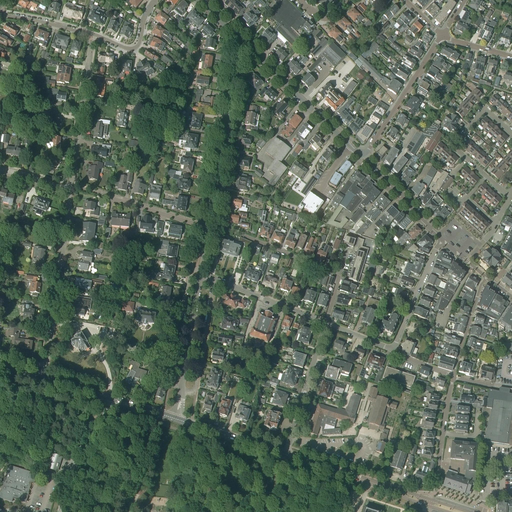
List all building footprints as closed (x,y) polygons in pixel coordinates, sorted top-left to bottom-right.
[(19,4),(18,6),(20,7),(21,6),(26,9),(26,8),(29,9),(31,6),(36,8),(38,5),(33,3),(32,3),(30,2),(30,3),(27,1),(27,2),(24,0),(21,0),(19,4)] [(128,0),(126,3),(129,7),(131,7),(132,5),(136,9),(140,4),(135,0),(128,0)] [(166,0),(169,2),(170,2),(173,4),(167,10),(167,11),(164,8),(162,10),(167,15),(169,12),(175,6),(174,5),(178,1),(177,1),(177,0),(166,0)] [(228,8),(233,3),(235,0),(228,0),(223,5),(226,8),(227,7),(228,8)] [(231,13),(238,7),(240,4),(235,0),(233,3),(228,8),(229,9),(228,10),(231,13)] [(258,5),(262,2),(259,0),(254,0),(247,8),(250,10),(254,6),(255,7),(257,5),(258,5)] [(303,26),(297,20),(301,14),(286,0),(284,0),(272,13),(274,15),(270,20),(272,22),(274,21),(279,26),(276,29),(294,46),(290,51),(294,54),(298,49),(297,49),(304,41),(302,38),(297,34),(303,26)] [(328,0),(323,6),(323,7),(324,8),(325,8),(325,9),(328,6),(328,7),(330,5),(330,4),(331,3),(332,2),(331,2),(332,0),(328,0)] [(384,8),(391,2),(389,0),(379,0),(378,2),(384,8)] [(441,11),(442,12),(434,20),(440,25),(443,22),(444,23),(456,4),(452,2),(453,0),(445,0),(449,3),(441,11)] [(484,10),(486,7),(481,4),(482,2),(479,0),(473,0),(472,2),(484,10)] [(183,11),(187,7),(188,7),(185,5),(185,4),(184,3),(183,3),(182,2),(177,9),(179,11),(178,13),(181,16),(185,12),(183,11)] [(484,10),(472,2),(469,7),(476,11),(478,9),(483,12),(484,10)] [(57,14),(60,5),(53,3),(51,8),(49,7),(48,11),(51,12),(57,14)] [(69,7),(70,4),(67,3),(67,6),(66,6),(64,15),(67,16),(72,18),(75,9),(69,7)] [(438,10),(443,5),(440,3),(436,7),(429,14),(432,18),(439,11),(438,10)] [(236,16),(244,8),(240,4),(238,7),(231,13),(234,16),(235,15),(236,16)] [(360,6),(357,9),(362,14),(367,9),(362,4),(360,6)] [(429,14),(436,7),(432,4),(425,11),(429,14)] [(399,10),(394,5),(384,16),(387,19),(388,21),(399,10)] [(83,11),(84,8),(76,6),(75,9),(72,18),(77,19),(81,20),(83,11)] [(95,23),(100,10),(101,8),(93,6),(91,12),(91,11),(89,17),(89,19),(93,21),(93,22),(95,23)] [(255,12),(253,9),(243,20),(247,24),(246,25),(257,14),(258,15),(260,13),(257,10),(255,12)] [(351,12),(350,12),(360,22),(362,20),(359,17),(360,16),(357,13),(358,13),(356,11),(355,12),(353,9),(352,10),(351,11),(351,12)] [(104,23),(106,17),(107,13),(100,10),(95,23),(102,25),(103,23),(104,23)] [(464,26),(468,19),(470,16),(468,15),(469,14),(465,11),(459,22),(455,30),(461,33),(461,32),(460,31),(462,29),(463,29),(464,27),(464,26)] [(111,31),(117,18),(118,16),(117,18),(116,18),(118,14),(114,12),(112,17),(110,21),(111,21),(110,24),(108,28),(108,30),(111,31)] [(171,25),(172,23),(171,22),(172,21),(160,12),(158,16),(171,25)] [(188,18),(186,20),(188,22),(191,25),(193,23),(198,17),(198,16),(198,15),(196,14),(193,12),(188,18)] [(349,13),(348,14),(348,15),(347,15),(350,18),(349,18),(351,20),(352,19),(354,22),(355,21),(358,24),(360,22),(350,12),(349,13)] [(400,26),(409,16),(406,12),(395,23),(394,22),(389,26),(392,28),(394,26),(397,29),(400,26)] [(256,24),(261,19),(258,15),(257,14),(246,25),(249,28),(255,23),(256,24)] [(111,31),(115,33),(116,31),(116,32),(118,28),(117,28),(119,25),(120,25),(122,20),(120,19),(120,18),(118,16),(117,18),(111,31)] [(171,25),(158,16),(155,20),(164,26),(165,25),(169,28),(171,25)] [(407,26),(413,20),(409,16),(400,26),(402,29),(404,28),(406,26),(407,26)] [(479,16),(473,25),(477,27),(483,18),(479,16)] [(193,23),(191,25),(196,29),(198,27),(198,28),(204,21),(201,19),(200,17),(199,17),(198,17),(193,23)] [(342,21),(341,22),(351,32),(353,30),(349,27),(350,26),(348,23),(346,21),(344,19),(343,19),(342,20),(342,21)] [(466,36),(470,28),(467,27),(471,21),(468,19),(464,26),(464,27),(463,29),(462,29),(460,31),(461,32),(461,33),(466,36)] [(367,29),(372,24),(368,20),(364,25),(364,26),(367,29)] [(497,24),(491,21),(490,24),(487,22),(485,27),(484,27),(483,29),(482,29),(477,39),(482,41),(489,26),(492,27),(494,29),(497,24)] [(130,25),(125,22),(123,27),(124,27),(123,30),(121,34),(120,36),(124,37),(130,25)] [(297,34),(302,38),(304,41),(311,34),(315,30),(314,29),(315,28),(313,26),(309,22),(304,27),(303,26),(297,34)] [(340,22),(339,23),(339,24),(338,25),(340,27),(342,29),(345,31),(349,34),(351,32),(341,22),(340,22)] [(381,35),(382,34),(390,26),(386,22),(381,28),(382,30),(378,34),(380,36),(381,35)] [(409,37),(412,34),(419,25),(417,23),(409,31),(410,32),(407,35),(409,37)] [(10,27),(7,25),(3,30),(8,33),(10,35),(14,38),(15,36),(18,31),(14,29),(15,27),(11,25),(10,27)] [(130,38),(131,34),(130,33),(132,30),(131,30),(133,26),(130,25),(124,37),(128,39),(128,37),(130,38)] [(417,34),(423,28),(419,25),(412,34),(414,36),(416,33),(417,34)] [(171,40),(172,37),(168,35),(169,34),(165,31),(156,26),(154,30),(168,38),(171,40)] [(207,36),(207,38),(212,39),(213,37),(210,35),(213,31),(210,28),(209,26),(208,27),(207,26),(203,30),(208,35),(207,36)] [(488,42),(492,34),(491,34),(492,30),(491,30),(492,27),(489,26),(482,41),(483,41),(484,40),(488,42)] [(268,46),(276,38),(274,36),(275,34),(269,28),(265,32),(266,33),(262,38),(266,42),(265,43),(268,46)] [(332,30),(331,31),(342,42),(343,43),(345,41),(343,39),(340,36),(341,35),(338,33),(339,32),(337,30),(337,31),(334,28),(334,29),(333,29),(332,30)] [(502,44),(504,44),(504,43),(508,30),(504,29),(502,33),(501,35),(498,43),(499,44),(501,45),(502,44)] [(40,40),(43,33),(38,30),(36,35),(35,35),(34,40),(36,41),(37,39),(40,40)] [(168,38),(154,30),(152,33),(161,39),(162,38),(166,40),(166,41),(171,44),(172,42),(171,40),(168,38)] [(317,40),(322,34),(318,30),(312,36),(317,40)] [(330,32),(329,33),(329,34),(331,36),(331,37),(333,39),(333,38),(335,41),(336,40),(339,43),(340,43),(341,44),(342,42),(331,31),(331,32),(330,32)] [(30,37),(31,34),(28,33),(27,35),(26,35),(23,42),(27,44),(30,40),(29,40),(30,37)] [(46,48),(49,40),(47,40),(49,35),(43,33),(40,40),(41,40),(39,44),(43,45),(42,47),(46,48)] [(428,45),(432,38),(431,37),(425,33),(421,41),(419,40),(414,47),(421,51),(425,44),(428,45)] [(353,43),(356,40),(350,34),(347,38),(353,43)] [(5,39),(1,36),(0,36),(0,44),(0,45),(1,43),(7,46),(8,44),(11,45),(14,39),(7,36),(5,39)] [(56,36),(54,44),(53,44),(52,48),(54,48),(53,49),(55,49),(59,50),(60,46),(62,38),(56,36)] [(66,48),(69,40),(62,38),(60,46),(62,47),(62,49),(66,50),(66,48)] [(165,50),(166,47),(162,45),(163,43),(152,38),(150,42),(164,49),(165,50)] [(207,44),(206,44),(205,48),(214,50),(214,49),(215,49),(215,46),(215,42),(212,41),(212,39),(207,38),(206,40),(207,40),(207,44)] [(314,57),(328,43),(324,39),(310,53),(314,57)] [(80,43),(77,42),(77,43),(74,42),(73,46),(72,45),(71,50),(71,53),(74,54),(75,51),(78,52),(81,44),(80,44),(80,43)] [(163,52),(164,49),(150,42),(148,46),(161,53),(162,52),(163,52)] [(372,54),(379,47),(374,42),(367,50),(372,54)] [(398,53),(402,49),(394,43),(391,47),(398,53)] [(324,59),(334,68),(345,56),(343,54),(344,52),(340,48),(338,50),(332,44),(308,70),(311,73),(324,59)] [(183,49),(190,56),(192,52),(185,46),(183,49)] [(442,50),(457,59),(460,55),(453,52),(444,47),(442,50)] [(417,50),(414,48),(410,54),(419,59),(423,52),(418,49),(417,50)] [(0,56),(4,59),(6,54),(9,55),(11,52),(4,49),(3,51),(0,49),(0,56)] [(282,62),(288,56),(281,49),(275,56),(282,62)] [(157,61),(159,58),(148,50),(144,55),(152,60),(154,58),(157,61)] [(456,62),(457,59),(442,50),(440,54),(452,61),(453,60),(456,62)] [(348,52),(347,51),(345,53),(350,58),(351,58),(355,61),(357,59),(349,51),(348,52)] [(381,54),(387,59),(390,56),(384,51),(381,54)] [(465,61),(465,64),(468,66),(470,67),(472,62),(474,56),(467,54),(465,60),(466,60),(465,61)] [(112,64),(113,57),(111,56),(111,55),(106,55),(105,63),(112,64)] [(162,58),(163,58),(166,60),(171,64),(174,62),(165,55),(162,58)] [(403,59),(398,55),(397,58),(405,63),(404,65),(412,70),(414,66),(404,59),(403,59)] [(201,63),(202,63),(211,65),(212,64),(213,62),(212,61),(213,58),(202,56),(201,63)] [(291,71),(300,62),(304,58),(302,56),(296,63),(293,60),(287,67),(291,71)] [(408,59),(404,56),(403,59),(404,59),(414,66),(417,63),(408,58),(408,59)] [(296,76),(302,69),(300,67),(308,59),(305,57),(304,58),(300,62),(291,71),(296,76)] [(478,72),(481,58),(478,57),(475,65),(474,65),(473,69),(474,69),(474,71),(473,71),(472,76),(474,76),(475,75),(476,72),(475,72),(475,71),(478,72)] [(446,69),(447,66),(444,64),(445,62),(437,58),(435,62),(446,69)] [(476,72),(475,75),(479,76),(480,73),(481,73),(481,70),(482,70),(483,67),(483,68),(485,59),(481,58),(478,72),(475,71),(475,72),(476,72)] [(131,63),(131,62),(127,61),(127,63),(123,62),(121,73),(117,72),(117,78),(124,78),(125,72),(130,73),(131,63)] [(380,82),(382,78),(365,61),(362,63),(365,68),(380,82)] [(490,72),(489,75),(493,77),(495,71),(498,62),(493,61),(490,72)] [(145,62),(144,62),(141,63),(145,72),(147,77),(154,74),(154,72),(151,68),(149,64),(148,65),(147,63),(146,64),(146,63),(145,62)] [(447,70),(446,69),(435,62),(432,66),(440,71),(441,70),(446,73),(447,70)] [(143,77),(141,73),(145,72),(141,63),(137,65),(137,66),(137,67),(137,68),(137,70),(136,70),(138,74),(136,75),(136,77),(133,77),(133,83),(136,83),(136,80),(140,78),(143,77)] [(211,65),(202,63),(201,70),(210,71),(211,70),(212,68),(211,68),(211,65)] [(465,72),(468,66),(465,64),(464,63),(460,69),(465,72)] [(165,74),(167,71),(156,64),(154,67),(165,74)] [(407,77),(410,74),(402,69),(402,68),(397,64),(395,69),(407,77)] [(71,70),(66,69),(67,68),(59,67),(58,75),(61,75),(70,77),(71,70)] [(442,79),(443,77),(438,74),(439,73),(431,68),(429,71),(441,78),(442,79)] [(405,81),(407,77),(395,69),(394,69),(393,71),(397,74),(396,75),(405,81)] [(361,81),(366,75),(361,70),(355,76),(361,81)] [(442,79),(441,78),(429,71),(426,74),(434,80),(435,79),(440,82),(442,79)] [(494,85),(493,88),(500,90),(504,80),(506,81),(506,83),(506,84),(510,86),(511,83),(511,80),(511,75),(506,73),(503,80),(496,77),(494,85)] [(252,86),(259,77),(256,74),(253,77),(251,76),(246,81),(252,86)] [(308,88),(312,85),(315,81),(308,74),(301,81),(308,88)] [(69,83),(70,77),(61,75),(58,75),(57,83),(64,84),(64,83),(69,83)] [(257,90),(263,84),(261,82),(263,80),(259,77),(252,86),(257,90)] [(55,87),(55,82),(49,81),(49,78),(46,78),(45,85),(55,87)] [(208,86),(209,85),(209,84),(209,83),(209,80),(197,78),(196,84),(208,86)] [(391,82),(385,78),(383,81),(388,84),(388,83),(399,90),(402,86),(392,80),(391,82)] [(180,79),(175,87),(180,90),(184,82),(180,79)] [(431,95),(433,93),(427,90),(431,84),(424,79),(418,87),(431,95)] [(103,81),(97,80),(95,92),(98,93),(98,96),(103,97),(104,93),(102,93),(103,81)] [(352,81),(343,93),(348,97),(357,85),(352,81)] [(452,86),(445,82),(441,88),(448,92),(452,94),(455,89),(454,88),(455,87),(452,86)] [(396,95),(399,90),(388,83),(388,84),(386,86),(389,87),(388,90),(396,95)] [(318,93),(317,94),(319,96),(317,97),(320,100),(322,98),(323,100),(324,98),(326,100),(325,102),(324,104),(327,106),(328,105),(328,106),(329,105),(331,108),(331,109),(330,110),(333,112),(334,111),(335,112),(338,108),(344,102),(340,99),(339,97),(339,98),(337,99),(333,94),(331,95),(329,93),(330,92),(333,89),(328,84),(321,90),(318,93)] [(431,95),(418,87),(416,91),(425,97),(426,95),(431,98),(432,96),(431,95)] [(478,100),(482,95),(475,88),(471,93),(478,100)] [(266,91),(263,89),(258,95),(261,97),(264,94),(266,91)] [(277,96),(270,89),(265,95),(272,101),(277,96)] [(51,96),(54,96),(53,101),(61,102),(61,101),(65,101),(66,95),(58,94),(59,90),(52,90),(51,94),(51,96)] [(202,96),(203,91),(197,90),(194,101),(199,103),(200,96),(202,96)] [(474,104),(478,100),(471,93),(467,98),(474,104)] [(493,106),(500,99),(496,95),(489,102),(493,106)] [(416,100),(412,97),(409,102),(418,108),(423,101),(418,98),(416,100)] [(210,99),(205,98),(204,104),(206,105),(215,106),(216,99),(210,98),(210,99)] [(470,109),(474,104),(467,98),(463,102),(470,109)] [(354,103),(350,99),(342,108),(346,111),(354,103)] [(498,110),(504,103),(500,99),(493,106),(498,110)] [(287,107),(282,102),(279,106),(277,104),(271,110),(278,117),(282,121),(286,116),(282,112),(287,107)] [(413,116),(418,108),(409,102),(405,107),(410,110),(408,113),(413,116)] [(466,113),(470,109),(463,102),(459,106),(466,113)] [(502,114),(509,107),(504,103),(498,110),(502,114)] [(386,112),(377,106),(376,107),(375,110),(364,127),(365,127),(356,135),(364,143),(366,141),(367,141),(386,112)] [(462,118),(466,113),(459,106),(455,111),(462,118)] [(246,119),(252,120),(256,121),(257,115),(256,115),(256,112),(257,112),(258,111),(258,108),(251,107),(251,109),(250,109),(249,112),(250,112),(249,114),(247,113),(246,119)] [(507,118),(511,112),(511,109),(509,107),(502,114),(507,118)] [(267,117),(271,112),(268,108),(263,113),(267,117)] [(62,125),(63,120),(58,119),(58,117),(59,118),(59,114),(59,110),(52,109),(52,113),(54,114),(53,117),(54,117),(53,123),(51,123),(50,127),(53,127),(53,128),(60,129),(61,124),(62,125)] [(126,128),(127,115),(128,112),(124,111),(125,109),(119,109),(118,114),(120,114),(119,124),(117,124),(117,127),(126,128)] [(342,122),(348,116),(344,111),(338,117),(342,122)] [(350,117),(353,115),(351,113),(348,116),(342,122),(346,126),(353,120),(350,117)] [(201,120),(201,119),(201,116),(193,115),(190,114),(190,116),(188,116),(188,120),(191,121),(200,123),(200,122),(201,122),(201,120)] [(399,115),(398,117),(398,118),(398,119),(407,124),(410,121),(406,118),(403,116),(401,115),(400,115),(399,115)] [(459,120),(452,115),(451,117),(448,115),(443,121),(446,123),(443,127),(450,132),(451,131),(453,133),(458,127),(455,125),(459,120)] [(295,129),(302,121),(295,116),(289,124),(295,129)] [(484,129),(491,122),(486,117),(479,125),(484,129)] [(354,122),(348,128),(349,128),(355,135),(361,129),(361,128),(362,126),(362,127),(364,123),(356,118),(354,122),(355,122),(354,122)] [(256,121),(252,120),(246,119),(245,126),(247,126),(246,130),(257,132),(258,128),(255,127),(256,121)] [(407,124),(398,119),(395,123),(398,124),(397,125),(401,127),(401,126),(402,127),(403,125),(406,127),(407,124)] [(191,121),(188,120),(187,125),(188,125),(188,127),(190,127),(190,128),(199,129),(200,126),(201,124),(200,123),(191,121)] [(431,121),(429,124),(438,129),(440,127),(438,126),(439,126),(434,123),(431,121)] [(488,133),(495,126),(491,122),(484,129),(488,133)] [(107,136),(108,125),(97,124),(96,129),(95,129),(93,138),(102,139),(103,136),(107,136)] [(286,139),(288,138),(295,129),(289,124),(281,134),(286,139)] [(306,124),(298,133),(297,135),(298,137),(297,138),(299,140),(300,138),(309,126),(309,125),(307,124),(306,124)] [(429,132),(425,137),(431,140),(431,139),(436,132),(438,129),(429,124),(425,130),(429,132)] [(303,141),(308,135),(309,135),(310,134),(310,132),(312,129),(309,126),(300,138),(303,141)] [(492,137),(499,130),(495,126),(488,133),(492,137)] [(394,130),(392,128),(389,132),(399,138),(400,136),(397,134),(398,132),(397,132),(398,131),(394,129),(394,130)] [(497,141),(504,134),(499,130),(492,137),(497,141)] [(46,137),(46,133),(32,132),(32,135),(35,135),(35,139),(40,140),(40,136),(46,137)] [(398,141),(399,138),(389,132),(387,136),(389,138),(392,140),(393,141),(394,139),(398,141)] [(431,139),(437,143),(442,135),(436,132),(431,139)] [(313,138),(309,142),(312,145),(317,150),(319,148),(323,144),(321,141),(323,139),(317,133),(313,137),(313,138)] [(197,143),(198,140),(197,140),(197,137),(184,134),(184,138),(183,141),(197,143)] [(501,146),(504,142),(508,138),(504,134),(497,141),(501,146)] [(426,138),(422,135),(410,154),(414,156),(426,138)] [(250,145),(252,138),(242,136),(241,145),(246,145),(250,145)] [(61,138),(54,137),(54,138),(49,137),(48,143),(53,143),(53,148),(52,148),(51,148),(51,149),(50,149),(50,150),(51,150),(51,151),(52,151),(56,151),(56,148),(59,149),(61,138)] [(265,152),(275,160),(280,163),(291,149),(275,138),(265,152)] [(261,149),(266,143),(261,139),(256,146),(261,149)] [(430,141),(425,150),(431,153),(437,143),(431,139),(431,140),(430,141)] [(467,152),(474,144),(469,140),(463,147),(467,152)] [(15,148),(14,156),(17,157),(17,158),(19,158),(20,157),(21,156),(23,156),(24,150),(22,149),(19,149),(20,142),(16,141),(15,148)] [(191,149),(195,150),(195,146),(197,147),(197,143),(183,141),(182,144),(182,147),(185,148),(184,151),(186,151),(186,152),(190,153),(191,149)] [(439,154),(445,147),(441,143),(434,150),(439,154)] [(110,148),(110,145),(103,144),(103,147),(104,147),(104,149),(96,149),(97,147),(92,146),(91,153),(94,153),(94,156),(106,158),(107,150),(106,150),(107,148),(110,148)] [(472,156),(478,148),(474,144),(467,152),(472,156)] [(298,155),(303,148),(298,145),(293,152),(298,155)] [(10,146),(7,146),(6,154),(11,155),(11,156),(13,156),(13,155),(14,155),(14,156),(15,148),(15,149),(10,148),(10,146)] [(381,160),(384,156),(388,151),(383,146),(379,151),(377,153),(375,155),(381,160)] [(326,152),(323,155),(322,157),(324,159),(326,157),(333,150),(333,149),(331,148),(330,148),(329,147),(325,151),(326,152)] [(443,158),(450,151),(445,147),(439,154),(443,158)] [(476,160),(483,152),(478,148),(472,156),(476,160)] [(333,150),(326,157),(328,159),(331,157),(332,158),(336,153),(335,152),(335,151),(333,149),(333,150)] [(395,159),(397,157),(398,156),(397,156),(399,152),(393,149),(383,164),(385,166),(385,167),(388,170),(389,168),(395,159)] [(447,162),(454,155),(450,151),(443,158),(447,162)] [(480,164),(487,156),(483,152),(476,160),(480,164)] [(403,176),(399,180),(403,183),(409,177),(407,176),(408,175),(407,174),(413,169),(416,164),(421,157),(418,154),(416,158),(413,156),(408,163),(410,165),(408,168),(402,175),(403,176)] [(452,166),(458,159),(454,155),(447,162),(452,166)] [(510,166),(511,164),(511,159),(507,155),(503,160),(510,166)] [(57,160),(57,157),(50,156),(50,159),(47,159),(46,166),(50,167),(50,168),(54,169),(54,168),(55,168),(56,165),(57,165),(58,160),(57,160)] [(485,168),(492,161),(487,156),(480,164),(485,168)] [(249,166),(250,159),(239,157),(238,166),(243,166),(243,165),(249,166)] [(402,158),(398,162),(396,164),(395,165),(396,166),(390,173),(393,175),(394,174),(396,176),(408,162),(402,158)] [(194,161),(182,159),(181,162),(185,162),(184,166),(192,168),(192,167),(193,166),(194,165),(193,164),(194,161)] [(275,160),(268,169),(275,175),(268,184),(273,187),(280,178),(287,169),(280,163),(275,160)] [(506,171),(510,166),(503,160),(499,164),(506,171)] [(344,176),(353,166),(347,161),(338,171),(344,176)] [(292,174),(299,165),(295,162),(291,168),(289,171),(292,173),(292,174)] [(102,169),(102,164),(94,163),(93,168),(89,167),(88,179),(97,181),(98,169),(102,169)] [(502,175),(506,171),(499,164),(495,169),(502,175)] [(298,174),(303,167),(299,165),(292,174),(296,177),(292,182),(291,181),(288,186),(291,187),(297,178),(296,177),(298,174)] [(425,191),(435,173),(432,172),(434,168),(432,167),(431,166),(431,167),(427,175),(426,175),(426,176),(422,184),(421,185),(418,183),(411,190),(418,197),(419,195),(422,190),(423,190),(425,191)] [(303,176),(307,170),(303,167),(298,174),(296,177),(297,178),(300,180),(303,176)] [(464,179),(471,172),(466,168),(460,175),(464,179)] [(414,174),(416,172),(413,169),(407,174),(408,175),(407,176),(409,177),(403,183),(406,187),(412,181),(409,178),(413,174),(414,174)] [(441,187),(448,175),(448,174),(443,171),(439,169),(437,172),(441,175),(434,186),(432,189),(431,188),(429,191),(427,193),(422,190),(419,195),(422,196),(419,201),(425,206),(427,202),(428,204),(431,201),(436,195),(437,195),(438,192),(441,187)] [(498,180),(502,175),(495,169),(490,173),(498,180)] [(343,178),(344,176),(338,171),(337,170),(335,173),(343,178)] [(344,197),(361,175),(356,172),(352,178),(351,177),(339,194),(338,193),(330,204),(336,208),(339,204),(340,205),(345,198),(344,197)] [(468,183),(475,176),(471,172),(464,179),(468,183)] [(342,183),(345,179),(343,178),(335,173),(329,184),(336,188),(340,181),(342,183)] [(117,180),(115,188),(118,188),(118,189),(126,190),(127,186),(126,186),(127,183),(131,183),(133,175),(127,174),(126,177),(120,176),(119,181),(117,180)] [(189,189),(190,184),(189,184),(190,182),(182,180),(183,177),(175,175),(174,175),(173,179),(177,180),(176,184),(179,185),(179,189),(184,190),(184,191),(188,191),(188,189),(189,189)] [(347,210),(367,180),(361,175),(344,197),(345,198),(340,205),(347,210)] [(442,195),(445,192),(454,180),(448,175),(441,187),(438,192),(442,195)] [(249,185),(250,178),(237,176),(236,182),(249,185)] [(473,187),(480,180),(475,176),(468,183),(473,187)] [(311,178),(306,185),(311,189),(316,181),(311,178)] [(364,201),(367,198),(374,189),(372,187),(373,185),(369,182),(370,182),(367,180),(347,210),(351,212),(362,199),(364,201)] [(142,185),(142,182),(136,181),(136,184),(135,184),(133,194),(142,195),(144,186),(142,185)] [(248,192),(249,185),(236,182),(235,189),(248,192)] [(482,195),(489,188),(484,184),(477,191),(482,195)] [(159,200),(161,190),(161,187),(152,185),(149,198),(159,200)] [(486,199),(493,192),(489,188),(482,195),(486,199)] [(364,201),(361,205),(358,207),(360,209),(350,220),(347,224),(352,228),(365,213),(362,211),(370,201),(372,203),(380,194),(374,189),(367,198),(364,201)] [(12,205),(15,196),(7,193),(8,191),(2,190),(0,196),(4,198),(2,202),(12,205)] [(491,204),(497,196),(493,192),(486,199),(491,204)] [(314,216),(323,203),(309,193),(297,211),(301,213),(304,209),(314,216)] [(438,197),(436,195),(431,201),(428,204),(425,207),(432,213),(443,201),(438,197)] [(372,209),(360,221),(364,224),(375,212),(377,210),(386,200),(382,196),(373,206),(375,208),(373,210),(372,209)] [(495,208),(498,205),(502,201),(497,196),(491,204),(495,208)] [(174,200),(174,202),(186,205),(187,202),(187,201),(188,200),(187,199),(187,198),(179,197),(178,201),(174,200)] [(46,212),(49,204),(37,199),(33,210),(36,211),(35,214),(41,216),(43,211),(46,212)] [(186,208),(186,205),(174,202),(163,200),(162,205),(165,206),(165,205),(171,206),(177,207),(177,210),(185,212),(185,211),(186,210),(186,209),(186,208)] [(364,224),(355,233),(361,235),(368,228),(374,221),(373,220),(380,212),(381,213),(389,204),(390,204),(386,200),(377,210),(375,212),(364,224)] [(98,216),(99,208),(95,208),(96,204),(88,203),(88,202),(85,201),(83,211),(91,212),(90,215),(98,216)] [(439,218),(450,207),(445,202),(434,213),(439,218)] [(461,218),(471,207),(466,202),(462,206),(462,207),(456,214),(461,218)] [(24,213),(26,205),(22,203),(20,212),(18,219),(23,220),(25,216),(22,215),(23,213),(24,213)] [(395,210),(391,206),(378,221),(379,222),(375,226),(379,230),(376,233),(378,234),(381,231),(382,232),(399,214),(399,213),(395,209),(395,210)] [(442,221),(448,215),(449,214),(449,213),(451,211),(450,211),(452,209),(450,207),(439,218),(442,221)] [(466,223),(476,212),(471,207),(461,218),(466,223)] [(267,226),(268,224),(268,223),(265,222),(267,212),(262,211),(260,222),(265,223),(265,224),(264,223),(262,227),(263,228),(260,235),(264,237),(269,227),(267,226)] [(120,227),(121,215),(116,215),(116,213),(113,212),(111,226),(120,227)] [(249,215),(249,214),(246,213),(243,213),(240,212),(239,216),(231,214),(230,219),(241,221),(245,221),(245,219),(246,219),(247,215),(249,215)] [(470,227),(481,216),(476,212),(466,223),(470,227)] [(129,228),(131,214),(127,214),(127,216),(121,215),(120,227),(129,228)] [(399,226),(405,219),(404,218),(405,218),(401,214),(400,215),(393,223),(396,226),(397,224),(399,226)] [(403,230),(411,222),(411,220),(406,216),(405,218),(404,218),(405,219),(399,226),(403,230)] [(475,231),(485,220),(481,216),(470,227),(475,231)] [(143,218),(142,222),(140,222),(139,229),(151,230),(151,223),(149,223),(149,218),(143,218)] [(250,229),(251,227),(251,225),(249,224),(241,223),(241,221),(230,219),(229,223),(238,225),(241,225),(240,228),(250,229)] [(480,236),(490,225),(485,220),(475,231),(480,236)] [(511,225),(503,221),(502,224),(502,225),(504,226),(505,225),(511,229),(511,231),(511,225)] [(95,234),(96,225),(82,223),(81,226),(84,227),(83,232),(95,234)] [(168,235),(168,237),(180,239),(180,237),(181,237),(181,236),(182,231),(181,231),(182,229),(182,228),(181,228),(177,227),(176,227),(176,225),(176,224),(169,223),(171,223),(170,226),(169,229),(168,234),(168,235)] [(269,239),(272,232),(273,229),(273,228),(269,226),(270,225),(268,224),(267,226),(269,227),(264,237),(269,239)] [(411,237),(418,229),(415,226),(406,235),(405,234),(396,243),(401,248),(408,240),(411,237)] [(288,238),(284,246),(289,248),(294,237),(294,236),(294,235),(296,232),(296,231),(292,229),(289,235),(288,238)] [(411,243),(414,240),(422,232),(418,229),(411,237),(408,240),(411,243)] [(281,232),(276,230),(275,233),(272,240),(277,242),(281,232)] [(281,244),(284,237),(285,234),(286,232),(282,230),(281,232),(277,242),(281,244)] [(398,240),(404,234),(400,230),(394,236),(398,240)] [(93,243),(95,234),(83,232),(82,238),(80,238),(79,241),(93,243)] [(294,237),(289,248),(293,249),(297,242),(299,236),(299,235),(297,234),(297,232),(296,232),(294,235),(294,236),(294,237)] [(508,235),(509,236),(508,237),(508,238),(504,244),(504,246),(501,250),(503,251),(506,253),(505,255),(510,259),(511,254),(511,252),(511,250),(511,232),(511,233),(509,232),(509,233),(508,235)] [(307,236),(303,234),(302,236),(297,248),(302,250),(307,238),(307,236)] [(421,246),(428,238),(425,235),(417,243),(421,246)] [(353,248),(356,240),(346,237),(344,245),(346,246),(351,248),(351,247),(353,248)] [(245,244),(246,240),(240,238),(238,242),(234,241),(234,243),(231,243),(230,248),(231,248),(229,253),(236,255),(237,252),(239,253),(242,243),(245,244)] [(433,243),(428,238),(421,246),(422,248),(425,246),(430,248),(431,246),(430,245),(433,243)] [(308,256),(314,240),(311,239),(308,246),(307,246),(304,254),(308,256)] [(337,250),(341,241),(336,239),(332,248),(337,250)] [(367,255),(369,249),(362,247),(364,241),(358,239),(355,249),(357,252),(365,255),(367,255)] [(229,253),(231,248),(230,248),(231,243),(221,240),(220,245),(222,245),(221,248),(223,249),(222,251),(229,253)] [(312,257),(315,249),(317,245),(315,244),(317,241),(314,240),(308,256),(312,257)] [(259,253),(261,247),(251,243),(250,247),(250,249),(259,253)] [(176,258),(178,248),(168,246),(166,256),(176,258)] [(327,254),(330,247),(326,246),(324,250),(320,261),(319,263),(322,264),(323,262),(324,262),(327,254)] [(428,255),(430,248),(425,246),(422,248),(420,251),(428,255)] [(32,263),(31,267),(35,267),(43,269),(45,251),(42,250),(42,248),(34,247),(31,263),(32,263)] [(483,253),(484,254),(482,256),(484,259),(482,261),(485,264),(484,265),(486,267),(487,266),(490,268),(492,266),(495,268),(497,265),(498,266),(500,264),(499,263),(501,261),(501,260),(503,258),(500,256),(493,250),(491,247),(489,249),(488,249),(486,252),(485,250),(483,253)] [(320,261),(324,250),(320,248),(319,250),(316,259),(320,261)] [(93,254),(82,252),(81,258),(82,258),(82,262),(92,264),(93,254),(101,255),(101,254),(102,254),(102,250),(94,249),(93,254)] [(365,255),(357,252),(356,254),(355,257),(364,260),(365,255)] [(450,269),(454,260),(444,256),(445,254),(440,252),(435,263),(436,263),(445,267),(450,269)] [(271,260),(277,262),(280,255),(273,253),(271,260)] [(362,266),(364,260),(355,257),(354,259),(355,259),(353,263),(362,266)] [(422,269),(425,262),(419,259),(418,263),(414,261),(413,265),(422,269)] [(82,262),(79,261),(78,270),(90,272),(91,267),(94,267),(94,264),(92,264),(82,262)] [(362,266),(353,263),(351,268),(352,268),(352,269),(360,271),(362,266)] [(413,265),(407,263),(403,273),(405,274),(404,276),(408,277),(410,272),(413,273),(419,276),(422,269),(413,265)] [(450,269),(445,267),(436,263),(432,273),(441,277),(442,275),(444,276),(444,274),(448,275),(451,269),(450,269)] [(463,268),(453,263),(453,264),(453,263),(446,284),(445,286),(443,292),(443,295),(442,297),(440,302),(439,307),(438,310),(442,311),(448,301),(449,302),(458,286),(458,284),(459,282),(460,283),(466,272),(462,270),(463,268)] [(259,269),(255,267),(252,281),(257,283),(260,274),(263,275),(266,265),(263,264),(262,266),(260,265),(259,269)] [(175,274),(175,271),(174,271),(175,268),(161,265),(161,268),(165,269),(164,273),(175,274)] [(252,281),(255,267),(249,265),(244,278),(252,281)] [(358,277),(360,271),(352,269),(350,272),(350,274),(358,277)] [(175,274),(164,273),(159,272),(159,275),(158,275),(158,279),(162,280),(162,279),(172,281),(173,278),(174,278),(175,274)] [(506,283),(510,287),(511,284),(511,273),(511,274),(509,272),(507,275),(505,275),(504,277),(504,278),(502,281),(503,281),(502,281),(502,283),(504,284),(505,284),(506,283)] [(269,287),(272,279),(273,275),(267,273),(263,283),(265,284),(265,286),(269,287)] [(357,282),(358,277),(350,274),(349,277),(348,280),(357,282)] [(38,277),(27,275),(26,280),(35,281),(35,283),(31,283),(30,292),(34,293),(33,295),(38,296),(38,294),(39,294),(41,284),(37,283),(37,280),(38,280),(38,277)] [(441,281),(437,279),(437,278),(430,275),(428,280),(430,280),(431,279),(435,281),(435,282),(445,286),(446,284),(441,282),(441,281)] [(466,283),(467,284),(463,290),(466,292),(461,300),(472,303),(475,293),(472,291),(475,288),(476,288),(477,287),(476,286),(479,282),(479,281),(479,280),(474,279),(474,278),(470,276),(470,277),(469,278),(466,283)] [(281,284),(282,285),(280,290),(285,291),(289,279),(286,278),(287,278),(284,277),(281,284)] [(289,279),(285,291),(288,292),(289,290),(290,290),(294,281),(293,281),(294,279),(294,278),(290,277),(289,279)] [(411,288),(414,282),(402,277),(400,283),(411,288)] [(89,290),(90,282),(76,279),(75,287),(89,290)] [(276,288),(278,281),(272,279),(269,287),(273,289),(273,287),(276,288)] [(435,288),(443,292),(445,286),(435,282),(435,281),(431,279),(430,280),(428,280),(427,283),(434,286),(434,285),(435,286),(435,288)] [(343,281),(341,286),(353,289),(355,290),(357,286),(351,284),(351,283),(343,281)] [(353,289),(341,286),(340,291),(348,294),(348,293),(351,294),(350,298),(355,299),(356,296),(352,295),(354,290),(353,289)] [(436,295),(437,292),(435,292),(436,290),(426,286),(425,290),(436,295)] [(300,290),(301,288),(297,287),(296,289),(292,288),(291,291),(292,291),(290,297),(292,297),(294,299),(295,299),(296,299),(297,299),(300,290)] [(484,315),(491,304),(496,295),(489,291),(490,289),(485,287),(480,295),(480,296),(479,298),(480,298),(477,307),(481,309),(481,308),(485,310),(483,312),(476,309),(476,311),(484,315)] [(307,291),(304,301),(312,304),(314,298),(316,294),(317,291),(313,290),(313,291),(311,290),(311,289),(308,289),(306,288),(305,291),(307,291)] [(398,290),(396,289),(393,296),(406,301),(409,294),(398,289),(398,290)] [(434,298),(435,297),(436,295),(425,290),(423,294),(434,298)] [(321,292),(320,295),(317,305),(322,306),(325,296),(325,293),(321,292)] [(231,297),(224,294),(223,294),(222,294),(221,295),(221,296),(221,297),(221,298),(222,298),(226,300),(225,305),(225,306),(225,307),(226,307),(227,307),(228,306),(235,309),(237,305),(244,308),(246,301),(243,300),(242,303),(238,302),(239,300),(235,298),(235,297),(232,296),(231,297)] [(347,306),(349,299),(339,295),(337,303),(347,306)] [(491,318),(502,299),(496,295),(491,304),(484,315),(491,318)] [(90,310),(91,299),(76,297),(75,303),(72,303),(71,315),(84,317),(86,309),(90,310)] [(436,304),(433,303),(431,302),(431,300),(422,297),(421,300),(432,305),(435,306),(439,307),(440,302),(437,301),(436,304)] [(131,300),(124,298),(122,311),(133,313),(135,303),(130,303),(131,300)] [(370,299),(364,314),(363,313),(362,315),(364,316),(362,320),(372,324),(380,302),(370,299)] [(498,321),(498,320),(507,306),(504,304),(506,303),(505,301),(502,299),(491,318),(495,319),(494,320),(498,321)] [(430,309),(431,307),(432,305),(421,300),(419,304),(430,309)] [(462,301),(461,302),(459,310),(464,311),(463,314),(468,316),(470,309),(465,307),(466,304),(466,302),(462,301)] [(36,316),(37,311),(32,310),(32,306),(22,305),(21,313),(24,313),(23,319),(33,321),(34,316),(36,316)] [(503,328),(504,328),(511,315),(511,306),(500,323),(501,323),(499,326),(503,328)] [(346,322),(348,317),(348,314),(335,310),(336,308),(333,308),(332,310),(330,317),(336,319),(338,320),(342,321),(346,322)] [(272,317),(273,314),(266,311),(264,314),(259,312),(250,336),(256,338),(255,341),(260,344),(261,341),(267,343),(273,330),(277,320),(272,317)] [(420,313),(415,311),(414,315),(422,318),(428,320),(429,317),(426,316),(427,315),(423,314),(423,315),(419,314),(420,313)] [(145,313),(139,312),(137,322),(139,322),(139,323),(141,323),(142,322),(143,323),(143,324),(144,326),(146,326),(148,324),(148,323),(149,324),(150,325),(151,325),(152,324),(154,324),(155,315),(149,314),(149,313),(145,312),(145,313)] [(392,334),(399,318),(392,315),(390,322),(388,321),(388,323),(383,321),(381,327),(386,329),(385,331),(387,331),(387,332),(392,334)] [(286,317),(285,317),(282,327),(281,329),(285,330),(285,328),(289,329),(292,320),(290,319),(289,318),(288,318),(287,317),(286,317)] [(455,320),(449,319),(449,322),(457,324),(457,323),(466,326),(468,319),(459,317),(459,319),(456,318),(455,320)] [(474,323),(482,325),(481,327),(487,328),(487,326),(488,323),(488,322),(485,321),(475,319),(474,323)] [(237,327),(238,322),(224,320),(223,324),(222,329),(234,331),(235,326),(237,327)] [(463,334),(465,327),(455,324),(453,331),(463,334)] [(486,335),(487,332),(481,330),(473,327),(471,331),(480,334),(482,334),(486,335)] [(20,333),(20,329),(10,328),(9,336),(13,337),(12,344),(17,345),(17,344),(25,346),(25,349),(31,350),(32,342),(29,342),(30,341),(18,339),(18,338),(19,338),(19,333),(20,333)] [(301,331),(300,335),(310,338),(312,331),(302,328),(301,331)] [(480,334),(471,331),(470,335),(484,340),(486,335),(482,334),(480,334)] [(89,339),(85,332),(75,338),(75,340),(72,342),(72,343),(71,344),(73,347),(74,346),(76,350),(78,349),(81,353),(82,355),(90,350),(89,349),(90,349),(88,345),(90,344),(87,340),(89,339)] [(300,335),(298,334),(297,338),(299,339),(297,342),(308,346),(310,338),(300,335)] [(231,346),(232,338),(220,336),(219,343),(223,344),(227,345),(227,346),(231,346)] [(459,346),(460,342),(451,340),(451,339),(444,337),(447,338),(445,342),(459,346)] [(469,338),(467,346),(473,349),(473,351),(474,352),(480,353),(481,351),(484,343),(479,341),(476,340),(469,338)] [(410,357),(416,359),(417,356),(415,355),(418,349),(414,348),(416,344),(406,340),(404,344),(403,345),(402,347),(403,349),(401,353),(410,357)] [(347,346),(344,344),(337,341),(334,348),(338,349),(337,350),(344,353),(347,346)] [(449,346),(448,346),(444,345),(443,350),(447,351),(446,356),(456,359),(458,350),(452,348),(452,347),(449,346)] [(365,352),(356,349),(353,355),(362,359),(365,352)] [(213,356),(212,356),(212,358),(213,359),(212,360),(213,360),(212,362),(217,363),(217,361),(223,362),(224,358),(228,358),(228,355),(224,354),(224,353),(221,353),(221,351),(217,351),(217,352),(214,351),(213,356)] [(304,363),(306,357),(293,353),(291,358),(285,356),(284,357),(304,363)] [(374,368),(378,358),(371,355),(368,363),(367,366),(369,367),(369,368),(373,369),(373,368),(374,368)] [(303,369),(304,363),(284,357),(284,359),(291,361),(291,362),(292,362),(291,366),(303,369)] [(441,357),(438,367),(445,369),(448,370),(452,371),(455,362),(448,359),(441,357)] [(381,368),(384,360),(378,358),(374,368),(379,371),(380,368),(381,368)] [(349,375),(352,366),(334,360),(332,367),(342,370),(341,373),(340,374),(348,377),(349,375)] [(146,372),(137,369),(140,365),(131,361),(128,365),(133,367),(133,368),(132,371),(131,371),(127,379),(131,381),(134,376),(139,377),(138,379),(144,380),(146,372)] [(467,363),(462,362),(462,363),(460,367),(465,368),(464,369),(471,371),(474,369),(475,365),(469,364),(469,365),(467,364),(467,363)] [(423,367),(420,366),(417,372),(420,374),(428,377),(429,375),(428,375),(430,370),(423,367)] [(471,371),(464,369),(465,368),(460,367),(459,372),(466,374),(466,375),(470,376),(473,377),(474,373),(470,372),(470,371),(471,371),(474,369),(471,371)] [(486,380),(488,368),(482,367),(480,374),(481,375),(480,378),(486,380)] [(300,372),(294,370),(294,369),(290,368),(289,371),(287,370),(286,374),(298,378),(300,372)] [(397,383),(400,374),(399,373),(399,372),(386,368),(383,379),(396,383),(396,382),(397,383)] [(493,377),(495,370),(488,368),(486,380),(491,381),(492,377),(493,377)] [(336,381),(339,373),(327,369),(326,375),(328,375),(327,378),(336,381)] [(211,373),(211,375),(217,377),(217,376),(219,377),(219,378),(220,378),(220,377),(223,378),(225,373),(212,370),(211,370),(211,372),(211,373)] [(415,377),(402,373),(402,374),(400,374),(397,383),(399,383),(398,384),(411,388),(415,377)] [(286,375),(283,374),(280,382),(285,383),(284,383),(290,385),(290,386),(290,387),(291,387),(292,387),(293,387),(294,387),(294,386),(297,378),(298,379),(298,378),(286,374),(286,375)] [(210,377),(209,378),(208,379),(209,380),(209,381),(219,383),(220,378),(219,378),(219,377),(217,376),(217,377),(211,375),(210,377)] [(208,383),(207,384),(207,385),(207,386),(207,387),(207,389),(211,390),(211,388),(217,390),(219,383),(209,381),(208,383)] [(323,382),(321,389),(329,391),(332,392),(334,389),(334,386),(332,385),(323,382)] [(165,391),(166,388),(161,387),(160,389),(159,389),(156,396),(162,398),(163,394),(164,395),(166,391),(165,391)] [(378,398),(376,397),(378,390),(372,388),(367,401),(372,402),(371,406),(373,407),(368,421),(367,420),(366,419),(365,419),(363,419),(363,421),(364,423),(365,423),(366,423),(367,423),(366,426),(369,426),(368,428),(378,431),(379,429),(383,431),(382,434),(376,452),(382,454),(385,444),(384,443),(388,431),(384,429),(385,425),(383,424),(387,412),(389,412),(390,408),(396,410),(397,404),(388,401),(386,400),(386,398),(385,397),(383,396),(381,397),(380,398),(378,397),(378,398)] [(321,389),(319,395),(327,398),(330,399),(331,396),(332,392),(329,391),(321,389)] [(485,436),(480,435),(480,441),(484,441),(484,442),(511,445),(511,394),(489,390),(487,408),(483,408),(483,414),(490,415),(485,436)] [(286,394),(278,392),(278,393),(276,393),(275,399),(289,403),(290,399),(287,398),(288,396),(285,396),(286,394)] [(438,402),(439,396),(427,393),(426,399),(425,402),(429,403),(438,405),(437,404),(438,402)] [(212,399),(213,396),(207,394),(203,409),(211,411),(213,403),(209,402),(210,398),(212,399)] [(309,433),(317,436),(320,425),(323,426),(322,431),(322,436),(341,435),(340,429),(334,429),(336,422),(337,419),(354,424),(356,416),(355,416),(360,397),(353,394),(347,413),(318,404),(309,433)] [(460,405),(469,406),(470,396),(461,395),(460,405)] [(483,399),(482,399),(482,401),(483,401),(483,403),(478,402),(478,401),(477,401),(476,401),(474,400),(474,397),(473,396),(471,395),(470,396),(469,406),(471,406),(486,408),(487,399),(483,399)] [(287,408),(289,403),(275,399),(273,404),(284,408),(284,407),(287,408)] [(229,412),(230,409),(229,408),(231,402),(223,400),(218,414),(219,414),(219,415),(222,416),(222,415),(223,415),(223,417),(225,417),(226,417),(227,417),(228,411),(229,412)] [(420,410),(424,411),(436,413),(435,413),(436,410),(438,405),(429,403),(428,408),(425,408),(424,409),(420,408),(420,410)] [(248,418),(250,412),(247,411),(248,408),(239,405),(237,412),(238,413),(238,415),(236,414),(235,418),(243,421),(242,423),(246,424),(247,422),(247,421),(248,421),(249,419),(248,418)] [(469,416),(470,408),(456,407),(455,413),(458,413),(458,415),(469,416)] [(271,411),(269,412),(267,419),(266,418),(265,422),(266,422),(264,427),(271,429),(270,430),(277,432),(282,416),(274,413),(273,412),(271,411)] [(423,416),(422,419),(434,422),(434,419),(435,419),(436,413),(424,411),(423,416)] [(468,425),(469,416),(458,415),(458,416),(455,416),(454,422),(457,422),(457,424),(468,425)] [(433,428),(434,422),(422,419),(422,420),(421,425),(420,428),(432,431),(432,427),(433,428)] [(467,433),(468,425),(457,424),(457,425),(454,425),(453,431),(456,431),(456,433),(466,434),(466,432),(467,433)] [(434,439),(434,433),(426,432),(425,437),(422,437),(421,440),(423,441),(423,440),(433,442),(433,439),(434,439)] [(393,448),(395,441),(389,439),(387,446),(393,448)] [(433,447),(433,442),(423,440),(423,441),(422,446),(421,446),(420,449),(424,450),(424,449),(432,450),(432,447),(433,447)] [(404,461),(406,455),(398,452),(401,443),(396,442),(391,457),(393,458),(404,461)] [(479,448),(479,445),(452,442),(450,459),(466,461),(465,478),(464,479),(456,477),(457,474),(448,471),(443,486),(464,494),(464,493),(470,495),(471,494),(471,491),(469,490),(471,485),(473,486),(475,480),(478,448),(479,448)] [(412,465),(414,458),(417,446),(413,445),(411,454),(408,464),(408,466),(411,467),(411,465),(412,465)] [(424,449),(424,450),(423,455),(420,454),(419,457),(431,461),(431,456),(432,456),(432,450),(424,449)] [(57,472),(61,458),(52,455),(47,469),(57,472)] [(401,471),(404,461),(393,458),(390,467),(401,471)] [(417,472),(415,479),(425,483),(427,483),(429,475),(426,474),(426,475),(425,474),(426,474),(428,469),(428,470),(433,471),(435,464),(431,462),(429,468),(423,466),(421,472),(422,472),(421,473),(417,472)] [(7,473),(0,493),(0,498),(12,502),(13,499),(25,503),(26,503),(31,487),(32,482),(34,483),(35,479),(36,476),(33,475),(33,473),(9,466),(7,473)] [(397,511),(399,506),(368,496),(363,511),(397,511)] [(507,511),(508,505),(504,504),(504,502),(498,502),(496,511),(507,511)]
